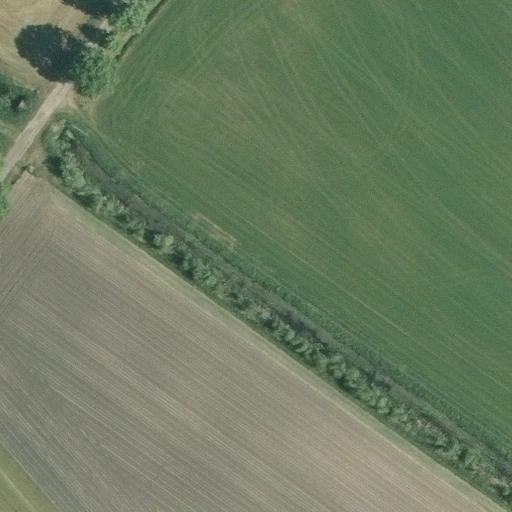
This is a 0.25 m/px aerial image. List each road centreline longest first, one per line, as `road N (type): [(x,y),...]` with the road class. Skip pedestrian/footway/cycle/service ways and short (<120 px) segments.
road 1 (track): [(511,504),(0,146)]
road 2 (unclassified): [(0,180),(132,0)]
